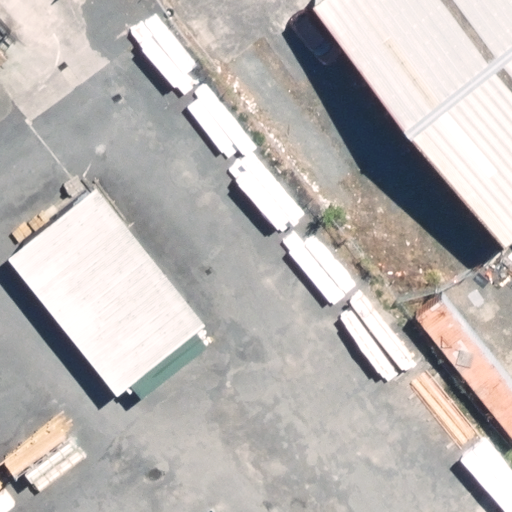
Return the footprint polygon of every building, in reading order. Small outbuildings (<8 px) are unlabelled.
[(511,0),(335,0),(511,224),(511,0)] [(345,176),(243,53),(220,73),(322,196),(345,176)] [(209,105),(171,140),(221,195),(259,159),(209,105)] [(307,218),(267,172),(235,200),(275,246),(307,218)] [(194,320),(88,181),(0,247),(0,251),(104,388),(194,320)] [(321,242),(286,267),(323,319),(358,294),(321,242)] [(464,434),(431,459),(471,511),(490,511),(511,496),(464,434)]
